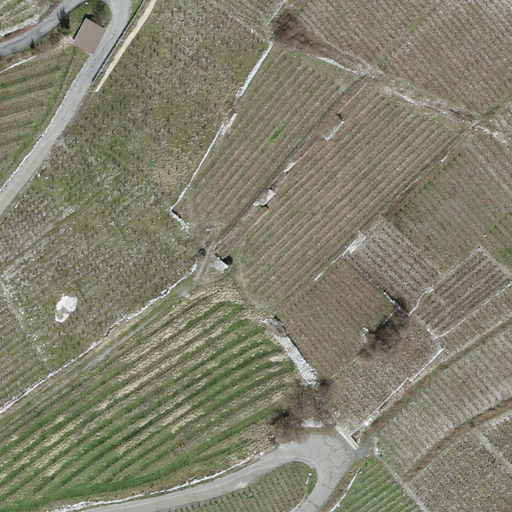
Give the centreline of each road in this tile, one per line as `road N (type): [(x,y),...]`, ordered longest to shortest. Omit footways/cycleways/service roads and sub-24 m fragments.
road 1 (unclassified): [(304,511),(327,475),(322,455),(306,449),(222,485),(110,511)]
road 2 (track): [(0,419),(214,282)]
road 3 (unclassified): [(0,204),(109,41),(119,16),(115,0)]
road 4 (track): [(404,479),(447,438),(511,400)]
